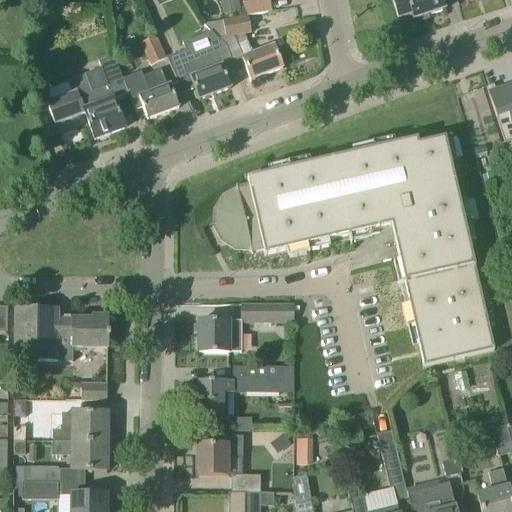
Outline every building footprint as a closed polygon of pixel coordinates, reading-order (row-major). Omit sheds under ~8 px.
[(219,0),(222,15),(240,12),(238,0),(219,0)] [(271,12),(269,0),(240,0),(244,17),(248,16),(271,12)] [(390,0),(397,19),(410,15),(413,21),(444,11),(441,0),(390,0)] [(251,32),(248,16),(244,17),(203,25),(225,49),(231,64),(242,60),(250,82),(282,70),(273,47),(251,56),(243,33),(251,32)] [(150,67),(165,60),(156,38),(140,45),(150,67)] [(167,58),(167,59),(182,95),(194,90),(198,102),(230,90),(221,67),(220,67),(214,51),(190,61),(185,51),(176,54),(167,58)] [(71,93),(54,100),(46,103),(54,126),(84,115),(94,141),(124,130),(113,101),(127,96),(112,58),(98,64),(107,88),(92,94),(85,76),(67,82),(71,93)] [(148,94),(143,84),(142,80),(132,83),(147,121),(178,109),(169,86),(148,94)] [(493,86),(486,88),(504,143),(511,140),(511,97),(508,86),(495,91),(493,86)] [(215,216),(215,218),(215,223),(216,231),(220,237),(225,243),(232,247),(239,249),(246,250),(250,249),(251,255),(252,255),(252,254),(263,251),(264,256),(306,247),(308,253),(309,253),(308,246),(349,237),(350,244),(351,243),(350,237),(391,227),(404,282),(397,284),(397,285),(404,284),(413,324),(407,326),(407,327),(414,326),(423,368),(493,351),(444,140),(418,146),(416,140),(374,150),(373,143),(371,144),(373,150),(290,170),(288,163),(287,163),(289,170),(246,180),(248,185),(237,187),(236,186),(235,186),(237,192),(227,197),(221,202),(217,209),(215,216)] [(273,306),(273,325),(293,325),(293,306),(273,306)] [(82,350),(107,350),(107,338),(109,338),(109,333),(107,333),(107,318),(92,318),(92,321),(58,321),(58,309),(15,309),(15,363),(38,363),(72,363),(72,350),(73,350),(73,354),(82,354),(82,350)] [(198,354),(229,354),(241,354),(241,334),(241,323),(229,323),(229,322),(198,322),(198,354)] [(222,395),(232,396),(293,395),(293,369),(273,369),(238,368),(238,383),(198,382),(198,392),(198,418),(212,419),(212,418),(222,418),(222,395)] [(107,385),(87,385),(81,385),(81,403),(106,403),(107,385)] [(284,413),(292,412),(292,404),(284,403),(284,405),(279,405),(279,411),(284,411),(284,413)] [(106,416),(71,415),(61,415),(61,432),(51,431),(51,443),(61,444),(107,445),(107,413),(106,413),(106,416)] [(511,450),(506,427),(491,431),(498,458),(511,454),(511,450)] [(13,444),(24,444),(24,432),(13,432),(13,444)] [(376,435),(381,458),(392,502),(408,498),(391,432),(376,435)] [(282,435),(269,445),(277,457),(291,446),(282,435)] [(226,438),(226,447),(197,446),(197,477),(226,477),(227,457),(241,457),(241,438),(226,438)] [(312,442),(297,441),(296,467),(312,468),(312,442)] [(451,441),(436,444),(439,457),(454,453),(451,441)] [(24,444),(13,444),(13,454),(24,454),(24,444)] [(107,445),(61,444),(60,458),(71,458),(71,472),(105,472),(105,475),(106,475),(107,445)] [(456,461),(441,465),(445,480),(461,477),(456,461)] [(15,481),(22,481),(27,481),(28,468),(15,468),(15,481)] [(58,484),(58,469),(28,468),(27,481),(27,484),(58,484)] [(477,496),(480,511),(511,511),(511,505),(508,488),(507,488),(503,471),(488,475),(492,492),(477,496)] [(228,495),(245,495),(259,495),(260,477),(231,477),(231,494),(228,494),(228,495)] [(57,502),(58,497),(58,484),(27,484),(15,484),(15,501),(57,502)] [(105,511),(106,494),(105,494),(105,496),(70,496),(70,511),(105,511)] [(436,498),(439,511),(436,511),(455,511),(451,494),(436,498)] [(244,511),(245,495),(228,495),(228,511),(244,511)] [(259,511),(259,495),(245,495),(244,511),(259,511)] [(312,511),(309,497),(293,500),(295,511),(312,511)] [(398,511),(397,506),(372,511),(366,511),(363,497),(349,500),(352,511),(398,511)]
